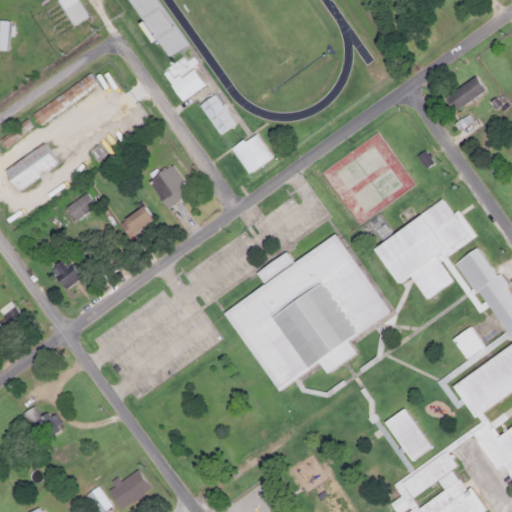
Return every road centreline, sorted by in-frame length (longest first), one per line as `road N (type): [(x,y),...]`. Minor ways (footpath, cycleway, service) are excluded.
road 1 (residential): [(0,379),(511,10)]
road 2 (residential): [(241,206),(115,33),(0,117)]
road 3 (residential): [(203,511),(0,227)]
road 4 (residential): [(511,223),(410,85)]
road 5 (residential): [(186,511),(287,438)]
